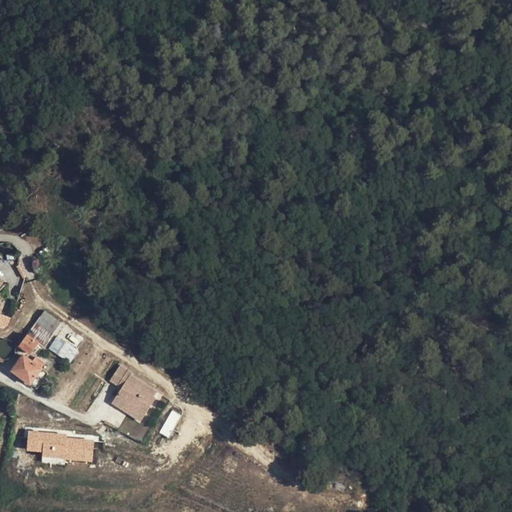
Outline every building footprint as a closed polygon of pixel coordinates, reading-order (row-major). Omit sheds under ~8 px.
[(17,265),(17,266),(23,278),(26,277),(20,264),(17,265)] [(61,322),(45,310),(36,322),(52,334),(61,322)] [(36,322),(27,335),(38,343),(43,346),(52,334),(36,322)] [(73,330),(63,326),(48,348),(70,363),(86,338),(73,330)] [(38,343),(27,335),(19,345),(30,354),(38,343)] [(32,361),(23,355),(12,370),(30,384),(41,368),(45,363),(36,357),(32,361)] [(157,391),(131,375),(133,373),(121,365),(111,380),(122,388),(112,402),(121,408),(122,405),(127,408),(128,406),(144,416),(155,398),(153,397),(157,391)] [(47,372),(41,368),(30,384),(36,388),(47,372)] [(164,393),(158,389),(157,391),(153,397),(155,398),(160,401),(165,393),(164,393)] [(144,416),(128,406),(127,408),(125,411),(140,421),(144,416)] [(173,410),(161,431),(168,435),(180,415),(173,410)] [(62,457),(88,459),(90,439),(65,437),(65,432),(27,429),(25,445),(40,447),(40,452),(63,454),(62,457)]
